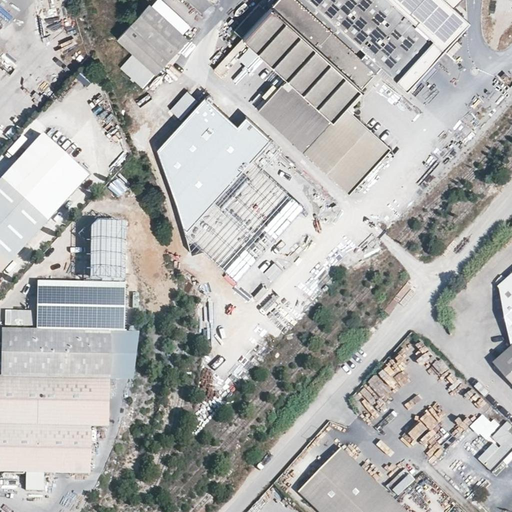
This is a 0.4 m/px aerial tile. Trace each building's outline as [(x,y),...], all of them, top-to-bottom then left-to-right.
[(360,92),(378,71),(297,0),(278,0),(275,4),(270,0),(263,0),(237,29),(245,37),(217,68),(224,76),(253,45),(289,79),(261,110),(351,191),(391,146),(356,113),(358,111),(360,112),(362,108),(356,103),(351,109),(347,106),(360,92)] [(297,0),(378,71),(382,66),(400,82),(438,39),(394,0),(297,0)] [(394,0),(438,39),(456,20),(455,7),(447,0),(394,0)] [(149,8),(118,44),(152,75),(184,40),(149,8)] [(85,87),(93,80),(83,69),(75,76),(85,87)] [(45,72),(42,76),(53,87),(56,84),(45,72)] [(272,82),(252,103),(258,108),(278,88),(272,82)] [(187,91),(170,109),(181,119),(198,101),(187,91)] [(364,95),(360,92),(347,106),(351,109),(356,103),(364,95)] [(204,99),(158,150),(185,230),(188,231),(270,141),(245,118),(237,128),(204,99)] [(0,181),(0,272),(88,177),(43,135),(0,181)] [(304,209),(255,164),(188,237),(237,282),(304,209)] [(121,175),(107,186),(117,198),(131,186),(121,175)] [(92,225),(91,277),(124,278),(125,220),(99,218),(92,225)] [(511,274),(509,277),(511,312),(511,330),(511,337),(511,340),(495,356),(511,375),(511,274)] [(4,328),(4,376),(108,378),(109,331),(124,331),(125,283),(39,281),(38,329),(4,328)] [(511,330),(511,312),(502,312),(502,330),(511,330)] [(109,331),(108,378),(132,378),(133,331),(124,331),(109,331)] [(108,426),(108,378),(4,376),(0,376),(0,471),(28,472),(27,489),(45,489),(45,472),(90,473),(91,425),(108,426)] [(503,446),(486,463),(495,472),(511,454),(511,430),(506,425),(494,437),(503,446)] [(393,437),(389,442),(406,457),(410,453),(393,437)] [(407,511),(341,450),(301,492),(322,511),(407,511)] [(407,469),(392,484),(402,495),(418,480),(407,469)]
